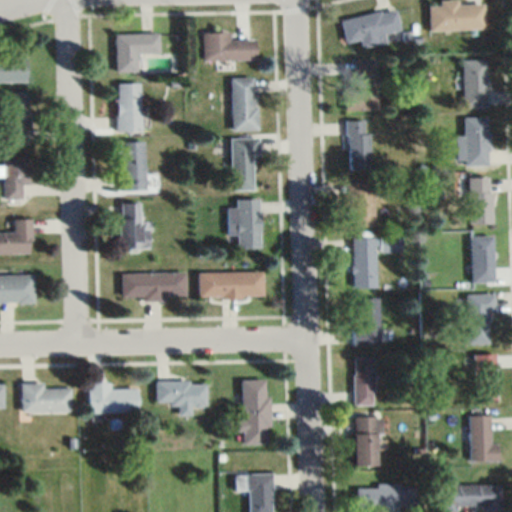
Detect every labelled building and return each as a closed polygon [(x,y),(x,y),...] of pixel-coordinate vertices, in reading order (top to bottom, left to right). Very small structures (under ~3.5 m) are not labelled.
[(430,30),(484,30),(483,1),(439,2),(439,5),(429,5),(430,30)] [(342,19),(346,43),(361,40),(362,48),(387,43),(386,33),(400,31),(397,10),(342,19)] [(203,32),(203,61),(256,60),(256,40),(231,41),(231,32),(203,32)] [(138,72),(138,53),(159,53),(159,34),(116,34),(116,72),(138,72)] [(27,58),(0,58),(0,83),(27,83),(27,58)] [(345,111),(379,110),(377,59),(356,59),(357,90),(345,90),(345,111)] [(486,60),(463,60),(463,108),(486,108),(486,60)] [(258,77),(231,77),(231,130),(258,130),(258,77)] [(141,131),(141,83),(117,83),(117,131),(141,131)] [(28,95),(6,95),(6,144),(28,144),(28,95)] [(456,137),(457,167),(488,166),(487,118),(463,118),(464,137),(456,137)] [(348,170),(370,170),(369,120),(347,120),(348,170)] [(231,138),(231,190),(253,190),(253,158),(258,158),(258,138),(231,138)] [(145,141),(118,141),(119,190),(145,190),(145,141)] [(0,176),(5,177),(5,199),(23,198),(23,187),(31,187),(31,156),(4,157),(4,167),(0,166),(0,176)] [(469,224),(492,224),(492,178),(469,178),(469,224)] [(373,182),(348,183),(349,228),(374,227),(373,182)] [(228,209),(228,236),(238,236),(238,249),(260,248),(260,199),(237,199),(237,209),(228,209)] [(120,249),(149,249),(149,228),(141,228),(140,203),(120,203),(120,249)] [(0,253),(33,254),(33,219),(14,219),(14,231),(0,231),(0,253)] [(492,236),(470,236),(470,282),(492,282),(492,236)] [(352,288),(375,288),(375,238),(352,238),(352,288)] [(264,271),(198,271),(198,299),(264,299),(264,271)] [(143,297),(143,300),(186,300),(185,272),(121,273),(122,298),(143,297)] [(0,303),(34,304),(34,274),(0,274),(0,303)] [(488,313),(494,313),(494,294),(466,294),(466,344),(488,344),(488,313)] [(379,344),(379,298),(353,298),(353,344),(379,344)] [(495,354),(472,354),(472,399),(495,399),(495,354)] [(354,357),(354,405),(374,405),(374,357),(354,357)] [(242,379),(242,419),(234,419),(234,433),(243,433),(243,444),(270,444),(270,379),(242,379)] [(206,405),(206,380),(156,380),(155,404),(177,404),(177,415),(192,415),(192,405),(206,405)] [(88,413),(138,413),(138,389),(110,389),(110,382),(88,382),(88,413)] [(71,412),(71,385),(21,385),(21,412),(71,412)] [(497,461),(497,441),(488,441),(488,415),(469,415),(469,461),(497,461)] [(354,465),(382,465),(382,416),(354,416),(354,465)] [(271,511),(272,474),(234,474),(234,493),(247,493),(246,511),(271,511)] [(500,484),(438,485),(439,509),(481,508),(481,511),(501,511),(500,484)] [(419,486),(355,487),(355,511),(361,511),(419,511),(419,486)]
